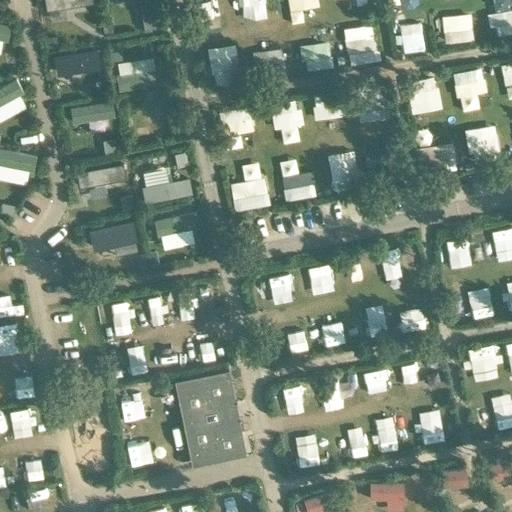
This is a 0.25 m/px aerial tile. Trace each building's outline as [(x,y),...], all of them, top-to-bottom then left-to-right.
[(76,0),(45,0),(46,4),(53,3),(54,15),(78,13),(76,0)] [(154,0),(139,0),(141,26),(156,25),(154,0)] [(221,0),(196,0),(198,28),(219,27),(219,13),(222,13),(221,0)] [(239,0),(241,17),(268,14),(266,0),(239,0)] [(288,0),(291,20),(303,19),(302,6),(316,4),(315,0),(288,0)] [(511,6),(490,10),(493,34),(511,31),(511,6)] [(443,39),(473,38),(471,10),(442,12),(443,39)] [(0,49),(5,50),(8,20),(0,19),(0,49)] [(343,26),(349,62),(379,56),(372,20),(343,26)] [(421,20),(398,22),(401,50),(424,47),(421,20)] [(281,35),(257,37),(259,73),(284,72),(281,35)] [(329,38),(301,41),(304,68),(332,65),(329,38)] [(212,82),(238,81),(236,43),(210,44),(212,82)] [(52,53),(55,71),(100,64),(97,46),(52,53)] [(152,54),(117,59),(119,71),(154,66),(152,54)] [(511,58),(501,60),(503,82),(511,81),(511,58)] [(476,91),(486,89),(482,64),(453,68),(460,108),(479,105),(476,91)] [(435,72),(405,79),(412,112),(442,106),(435,72)] [(0,118),(29,104),(15,77),(0,83),(0,118)] [(359,119),(385,117),(383,82),(357,84),(359,119)] [(344,91),(313,92),(314,116),(345,114),(344,91)] [(281,126),(283,140),(298,138),(296,122),(301,121),(298,96),(270,100),(274,126),(281,126)] [(113,99),(69,101),(70,119),(114,116),(113,99)] [(252,131),(251,106),(219,108),(221,133),(252,131)] [(168,132),(179,128),(173,109),(162,113),(168,132)] [(339,128),(337,115),(324,118),(326,130),(339,128)] [(469,150),(498,147),(495,123),(466,126),(469,150)] [(436,166),(455,165),(454,141),(435,142),(436,166)] [(0,177),(27,180),(28,168),(35,168),(37,150),(0,147),(0,177)] [(331,186),(357,185),(355,148),(329,149),(331,186)] [(186,149),(174,152),(176,164),(188,162),(186,149)] [(312,167),(299,170),(296,155),(278,159),(287,198),(317,191),(312,167)] [(268,203),(262,159),(242,161),(244,177),(230,179),(234,207),(268,203)] [(88,164),(92,185),(102,184),(97,162),(88,164)] [(80,213),(108,210),(105,185),(89,187),(87,164),(75,165),(80,213)] [(189,174),(171,178),(168,164),(140,170),(146,200),(192,191),(189,174)] [(194,242),(192,225),(200,224),(198,210),(156,215),(160,246),(194,242)] [(94,228),(98,258),(136,253),(134,238),(137,238),(135,223),(94,228)] [(0,261),(12,259),(10,247),(0,248),(0,261)] [(137,252),(139,264),(159,260),(156,248),(137,252)] [(182,286),(183,305),(203,304),(202,285),(182,286)] [(145,314),(167,311),(164,291),(142,295),(145,314)] [(6,294),(0,294),(0,312),(8,312),(6,294)] [(115,329),(129,328),(126,299),(111,300),(115,329)] [(467,366),(472,365),(473,377),(496,376),(494,342),(466,344),(467,366)] [(157,348),(161,365),(180,361),(176,344),(157,348)] [(406,391),(431,388),(428,357),(402,360),(406,391)] [(228,366),(173,376),(189,463),(244,453),(228,366)] [(506,400),(484,404),(489,426),(510,421),(506,400)] [(511,451),(488,463),(495,479),(511,471),(511,451)] [(467,466),(435,467),(435,484),(467,483),(467,466)] [(404,509),(404,478),(368,478),(368,498),(385,498),(385,509),(404,509)] [(324,511),(343,511),(337,488),(302,498),(306,511),(313,511),(324,509),(324,511)]
